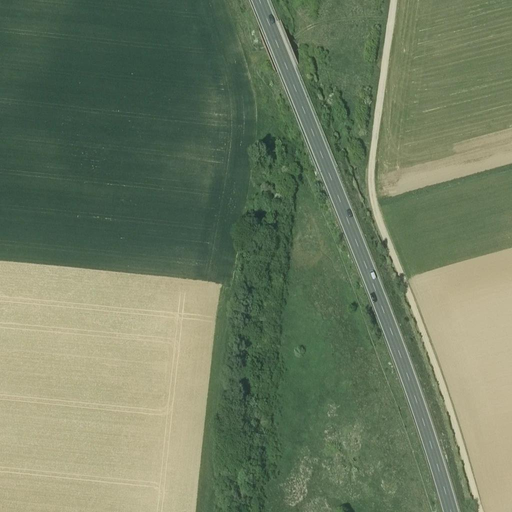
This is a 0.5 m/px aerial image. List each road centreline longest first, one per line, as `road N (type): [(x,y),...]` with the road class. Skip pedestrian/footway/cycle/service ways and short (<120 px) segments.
road 1 (primary): [(450,511),(391,329),(259,0)]
road 2 (track): [(373,204),(477,511)]
road 3 (track): [(393,0),(368,156),(373,204)]
road 4 (track): [(373,204),(511,169)]
